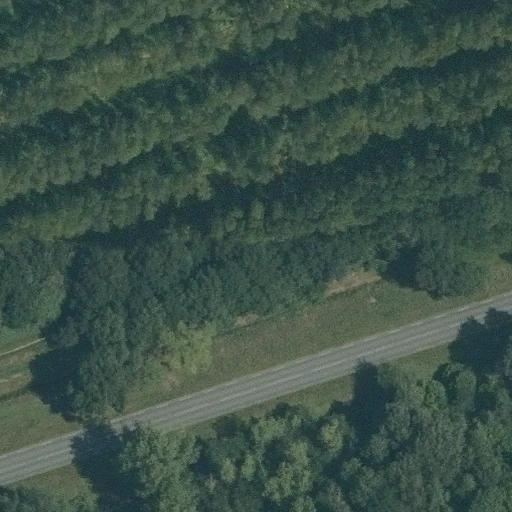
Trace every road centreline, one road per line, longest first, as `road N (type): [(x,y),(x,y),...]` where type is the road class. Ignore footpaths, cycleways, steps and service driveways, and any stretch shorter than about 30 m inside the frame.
road 1 (primary): [(0,472),(511,308)]
road 2 (track): [(0,352),(511,193)]
